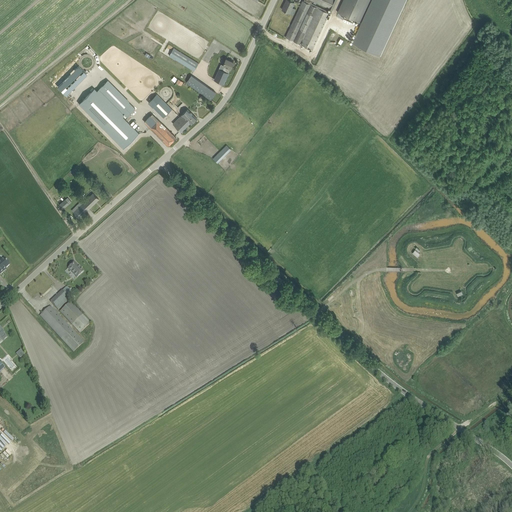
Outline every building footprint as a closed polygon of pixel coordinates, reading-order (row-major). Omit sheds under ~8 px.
[(289,0),(286,0),(282,9),(289,13),(294,2),(289,0)] [(335,0),(309,0),(332,8),(335,0)] [(337,14),(336,16),(340,18),(347,18),(359,23),(351,44),(380,55),(388,33),(387,33),(377,33),(377,23),(385,3),(396,3),(392,2),(394,2),(396,2),(400,2),(400,5),(404,5),(405,0),(343,0),(337,16),(337,14)] [(285,38),(300,44),(300,45),(313,50),(328,12),(299,1),(285,38)] [(169,55),(176,60),(194,71),(199,63),(197,62),(174,48),(169,55)] [(228,73),(230,68),(231,69),(234,62),(226,59),(224,65),(225,66),(223,70),(219,68),(214,79),(224,84),(229,73),(228,73)] [(61,86),(69,93),(90,73),(82,65),(61,86)] [(123,148),(124,149),(139,133),(138,133),(122,117),(125,115),(127,117),(126,117),(127,117),(135,108),(107,81),(99,89),(97,91),(94,89),(79,104),(123,148)] [(202,94),(211,100),(216,92),(207,87),(202,94)] [(161,97),(153,106),(164,116),(172,108),(161,97)] [(188,109),(173,124),(181,132),(190,123),(191,124),(197,118),(188,109)] [(176,137),(162,123),(158,120),(152,114),(145,122),(150,128),(168,146),(176,137)] [(212,158),(216,162),(230,149),(226,145),(212,158)] [(99,199),(93,193),(83,202),(82,201),(72,210),(79,218),(99,199)] [(65,199),(59,204),(63,209),(71,202),(68,197),(65,199)] [(4,259),(0,262),(0,274),(0,275),(4,271),(4,270),(10,265),(4,259)] [(69,268),(73,273),(77,277),(83,272),(75,263),(69,268)] [(74,295),(70,290),(71,289),(68,285),(67,286),(67,287),(62,291),(51,302),(58,310),(67,301),(74,295)] [(70,301),(60,310),(59,311),(80,333),(90,323),(70,301)] [(50,306),(40,316),(74,352),(84,343),(50,306)] [(16,353),(20,358),(25,354),(21,349),(16,353)]
